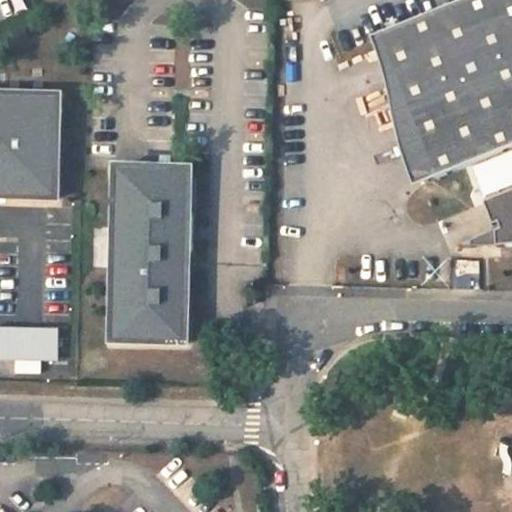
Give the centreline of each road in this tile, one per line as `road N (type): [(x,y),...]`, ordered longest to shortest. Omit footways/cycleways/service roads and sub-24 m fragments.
road 1 (unknown): [(327,294),(259,294),(241,272),(243,30),(236,14),(194,2),(166,12),(154,102)]
road 2 (residential): [(511,314),(355,317),(315,337),(294,376),(291,429)]
road 3 (residential): [(0,417),(291,429)]
road 4 (unknown): [(334,219),(346,38),(351,16),(376,0)]
road 5 (unknown): [(334,219),(383,220),(403,230),(423,257),(426,281)]
